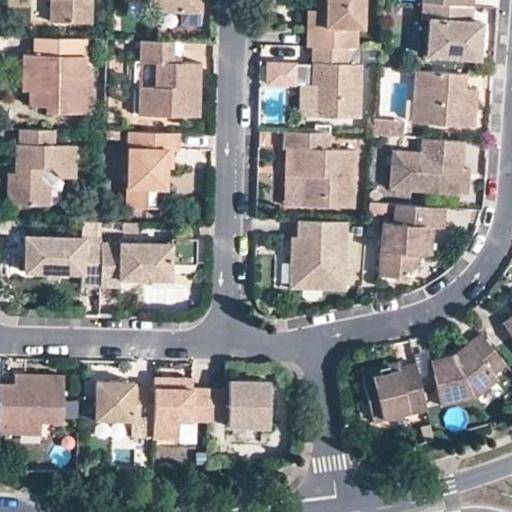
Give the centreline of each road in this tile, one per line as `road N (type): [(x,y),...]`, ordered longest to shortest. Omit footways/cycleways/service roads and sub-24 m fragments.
road 1 (residential): [(235,0),(224,345)]
road 2 (residential): [(314,343),(439,310),(475,282),(500,243),(511,153)]
road 3 (residential): [(0,341),(224,345)]
road 4 (residential): [(338,511),(314,343)]
road 5 (residential): [(511,463),(368,511)]
